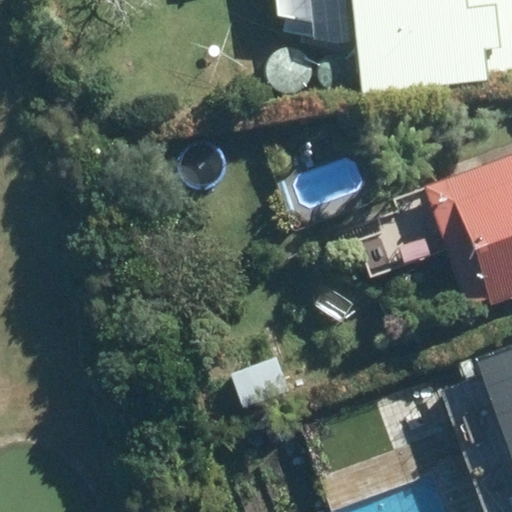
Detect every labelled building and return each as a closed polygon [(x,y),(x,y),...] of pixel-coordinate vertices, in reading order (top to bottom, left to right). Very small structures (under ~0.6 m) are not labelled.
[(318,37),(341,39),(360,38),(366,92),(511,75),(511,0),(278,0),(280,13),(284,13),(281,29),(318,37)] [(277,103),(282,105),(287,105),(293,104),(298,102),(302,100),(307,97),(310,93),(313,88),(315,83),(316,78),(316,73),(316,68),(314,62),(312,58),(308,53),(304,50),(300,47),(295,45),(290,44),(284,44),(279,44),(274,46),(269,49),(265,52),(262,56),(259,60),(257,65),(256,70),(255,76),(256,81),(258,86),(260,91),(264,95),(267,99),(272,101),(277,103)] [(511,154),(445,179),(393,197),(401,219),(356,235),(372,277),(444,250),(463,305),(489,296),(492,305),(511,297),(511,154)] [(511,458),(511,344),(474,358),(511,458)] [(251,405),(291,391),(279,355),(238,370),(251,405)]
